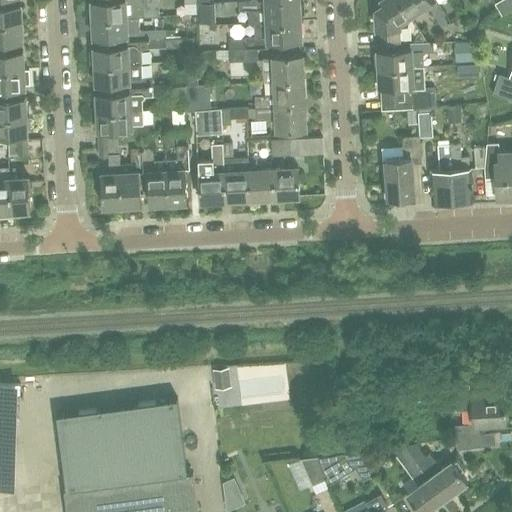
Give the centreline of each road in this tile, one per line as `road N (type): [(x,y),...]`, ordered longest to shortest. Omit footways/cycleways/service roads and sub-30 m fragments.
road 1 (residential): [(346,229),(68,245)]
road 2 (residential): [(68,245),(56,0)]
road 3 (residential): [(346,229),(338,0)]
road 4 (residential): [(511,221),(346,229)]
